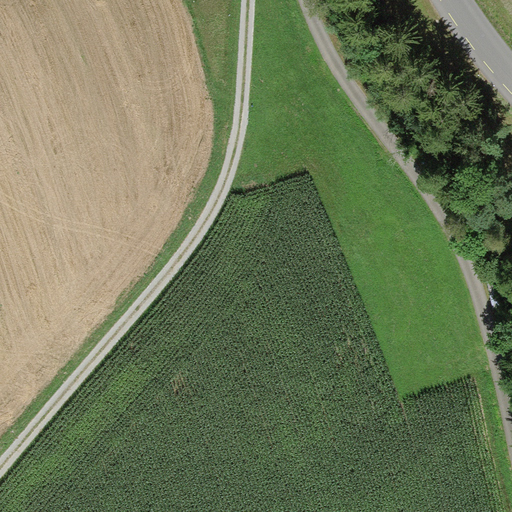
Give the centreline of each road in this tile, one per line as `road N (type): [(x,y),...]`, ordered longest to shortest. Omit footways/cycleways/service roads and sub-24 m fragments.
road 1 (track): [(0,466),(174,260),(218,193),(238,121),(248,0)]
road 2 (track): [(302,0),(338,80),(424,191),(463,263),(511,433)]
